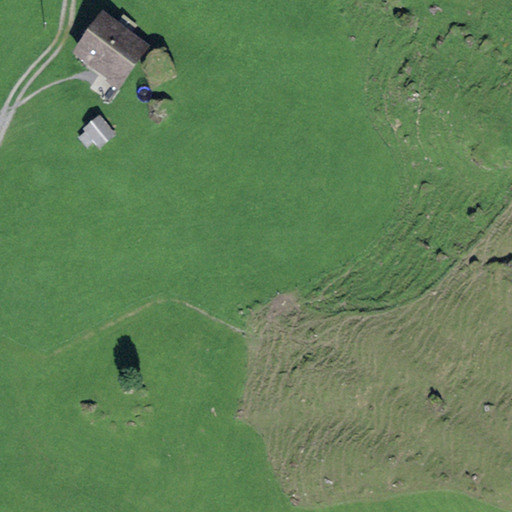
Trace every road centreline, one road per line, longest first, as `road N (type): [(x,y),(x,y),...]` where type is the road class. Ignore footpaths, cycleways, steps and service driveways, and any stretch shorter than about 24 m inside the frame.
road 1 (track): [(0,337),(36,355),(50,352),(171,300),(258,342)]
road 2 (track): [(0,125),(68,21),(70,0)]
